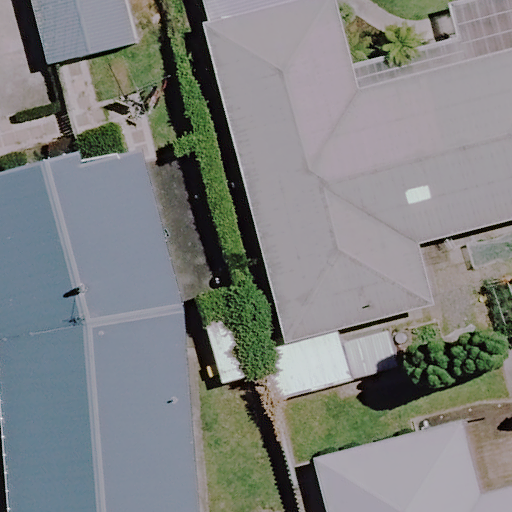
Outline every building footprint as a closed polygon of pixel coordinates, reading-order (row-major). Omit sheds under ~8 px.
[(47,0),(62,56),(73,53),(148,34),(139,0),(47,0)] [(275,0),(220,0),(224,13),(275,0)] [(224,13),(221,14),(304,332),(454,293),(438,233),(511,213),(511,41),(376,77),(370,54),(356,0),(275,0),(224,13)] [(376,77),(511,41),(511,0),(464,0),(472,27),(370,54),(376,77)] [(85,144),(0,166),(0,301),(9,333),(23,511),(214,511),(197,301),(157,138),(143,142),(98,153),(96,141),(85,144)] [(268,346),(281,395),(365,372),(351,324),(268,346)] [(356,339),(365,372),(409,361),(401,329),(356,339)] [(478,414),(330,452),(345,511),(511,511),(511,479),(496,484),(478,414)]
